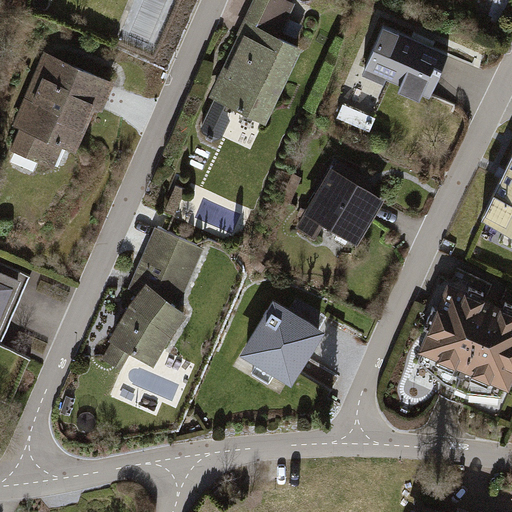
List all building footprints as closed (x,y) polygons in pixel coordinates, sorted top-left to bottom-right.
[(296,5),(285,0),(252,0),(204,104),(262,132),(300,52),(278,42),(296,5)] [(430,45),(388,21),(347,92),(369,105),(376,93),(395,104),(430,45)] [(112,81),(43,52),(10,128),(17,131),(7,153),(51,172),(59,151),(71,156),(91,111),(98,114),(112,81)] [(343,105),(340,119),(374,128),(377,114),(343,105)] [(511,152),(482,216),(511,230),(511,152)] [(384,200),(329,163),(288,224),(317,243),(328,226),(355,244),(384,200)] [(203,250),(153,228),(124,289),(135,297),(106,338),(149,370),(186,317),(177,309),(203,250)] [(0,314),(15,279),(0,272),(0,314)] [(511,383),(511,311),(442,282),(415,348),(510,388),(511,383)] [(324,322),(272,292),(235,356),(278,380),(295,350),(305,356),(324,322)] [(446,511),(419,502),(415,511),(446,511)]
